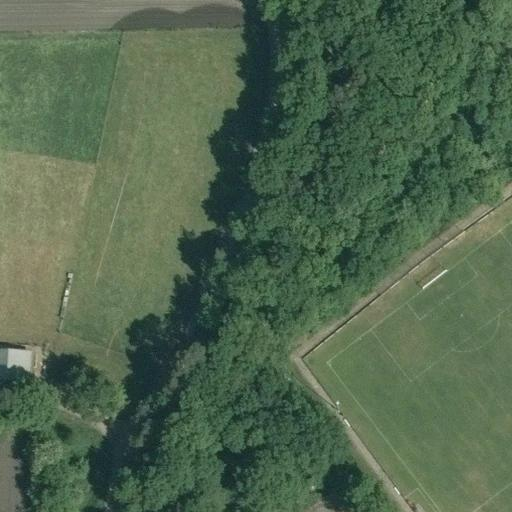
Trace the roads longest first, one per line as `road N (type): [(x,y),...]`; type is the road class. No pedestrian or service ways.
road 1 (unclassified): [(113,511),(139,425),(259,152),(275,76),(276,0)]
road 2 (track): [(139,425),(70,397),(0,393)]
